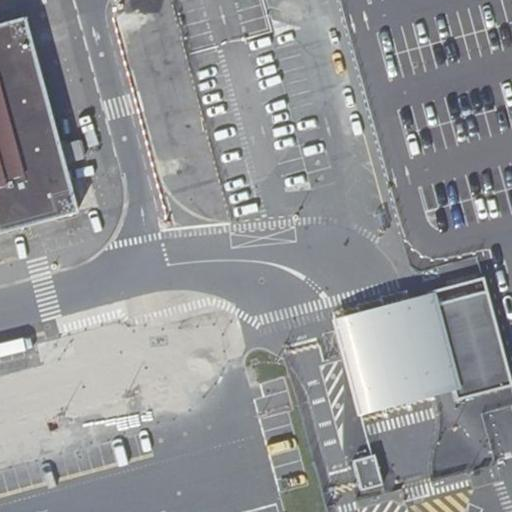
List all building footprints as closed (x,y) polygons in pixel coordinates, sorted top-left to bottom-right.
[(25,19),(0,25),(0,239),(79,218),(25,19)] [(425,290),(425,292),(455,399),(503,386),(508,385),(479,277),(425,290)] [(455,399),(425,292),(326,320),(354,424),(455,399)] [(203,318),(137,336),(153,394),(218,376),(203,318)] [(113,347),(94,353),(105,395),(125,390),(113,347)] [(0,379),(0,409),(6,434),(41,424),(27,372),(0,379)] [(0,471),(62,453),(53,421),(41,424),(6,434),(0,435),(0,471)] [(369,454),(347,461),(355,492),(377,486),(369,454)]
